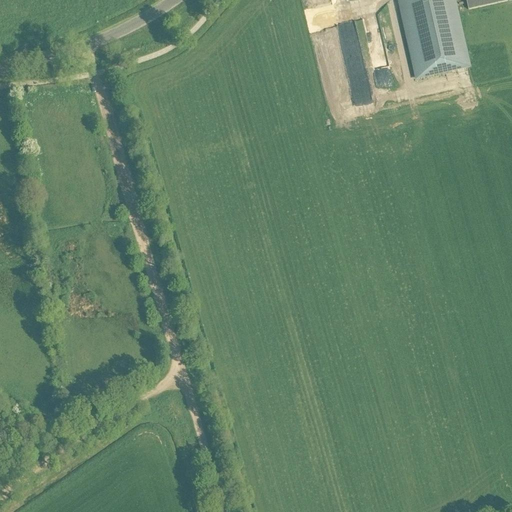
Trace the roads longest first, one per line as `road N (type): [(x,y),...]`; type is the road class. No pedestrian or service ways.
road 1 (track): [(94,75),(221,511)]
road 2 (track): [(0,496),(162,384),(179,364)]
road 3 (tertiary): [(0,68),(86,48),(175,0)]
